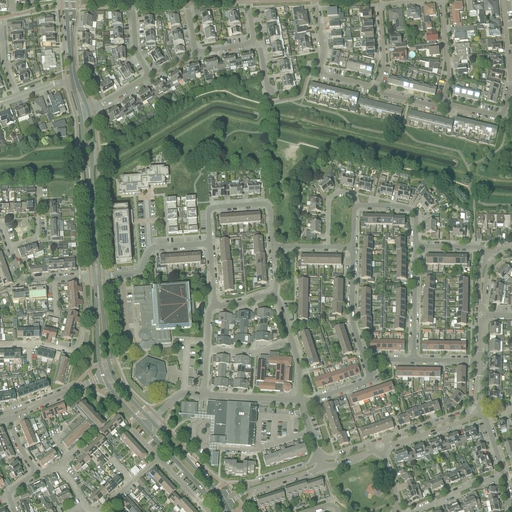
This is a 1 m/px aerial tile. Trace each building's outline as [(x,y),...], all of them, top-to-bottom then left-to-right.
[(497,2),(491,2),(491,0),(484,1),(485,12),(491,12),(491,18),(498,17),(497,2)] [(463,12),(462,7),(462,2),(454,3),(454,6),(451,6),(453,25),(456,24),(456,28),(462,27),(462,23),(460,24),(459,13),(463,12)] [(475,2),(468,2),(468,7),(469,13),(469,16),(476,16),(476,12),(476,11),(479,11),(479,19),(480,19),(480,26),(482,25),(485,25),(484,19),(485,19),(484,10),(483,10),(482,9),(482,4),(476,5),(475,2)] [(435,13),(435,9),(435,5),(424,6),(424,14),(423,14),(424,24),(422,24),(422,27),(423,31),(426,31),(426,29),(431,29),(431,23),(430,23),(429,17),(433,16),(433,17),(437,17),(436,13),(435,13)] [(359,14),(363,15),(363,18),(370,18),(372,18),(371,11),(369,11),(369,7),(359,8),(359,11),(359,14)] [(419,9),(415,9),(415,7),(407,8),(407,12),(404,13),(404,16),(408,16),(408,19),(412,19),(412,20),(420,19),(419,9)] [(301,8),(292,9),(293,12),(294,17),(297,17),(298,21),(307,20),(306,13),(302,14),(301,8)] [(228,12),(227,12),(229,19),(229,20),(238,18),(237,14),(238,13),(238,10),(235,10),(235,9),(228,9),(228,12)] [(266,19),(276,17),(274,9),(264,11),(264,14),(266,14),(266,19)] [(202,20),(211,19),(210,10),(199,12),(200,16),(201,16),(202,20)] [(343,14),(337,14),(337,10),(327,10),(327,17),(334,17),(334,20),(343,19),(344,19),(343,16),(343,14)] [(404,31),(402,15),(401,10),(388,11),(389,20),(395,20),(397,21),(397,25),(396,27),(396,32),(404,31)] [(96,23),(97,17),(97,12),(91,12),(90,17),(83,16),(83,22),(96,23)] [(120,15),(121,15),(121,12),(111,13),(111,21),(121,20),(120,15)] [(178,17),(179,16),(178,13),(168,15),(170,23),(179,21),(178,17)] [(153,22),(153,15),(153,14),(142,15),(143,18),(144,18),(144,23),(153,22)] [(41,21),(39,21),(39,25),(40,25),(40,28),(41,27),(42,27),(44,27),(52,27),(51,23),(54,23),(54,22),(53,22),(53,17),(41,18),(41,21)] [(267,27),(277,25),(276,17),(266,19),(267,23),(266,24),(267,27)] [(240,23),(239,23),(238,18),(229,20),(230,28),(240,26),(240,23)] [(370,21),(370,18),(363,18),(359,19),(360,24),(361,24),(361,29),(371,28),(373,28),(372,21),(370,21)] [(202,28),(212,26),(211,19),(202,20),(203,25),(202,25),(202,28)] [(341,26),(343,24),(343,21),(343,19),(334,20),(337,20),(337,23),(329,23),(330,30),(337,29),(340,29),(340,26),(341,26)] [(122,25),(121,25),(121,20),(111,21),(112,29),(122,28),(122,25)] [(299,25),(296,26),(297,34),(301,33),(306,33),(305,27),(308,26),(307,20),(298,21),(299,25)] [(23,29),(25,27),(24,21),(15,22),(15,25),(10,25),(10,27),(11,27),(12,32),(16,32),(25,31),(23,31),(23,29)] [(181,25),(179,26),(179,21),(170,23),(171,31),(181,29),(181,25)] [(83,22),(82,28),(89,29),(89,32),(95,32),(95,29),(96,23),(83,22)] [(145,28),(143,28),(144,31),(154,30),(154,27),(156,27),(156,22),(153,22),(144,23),(145,28)] [(269,35),(278,33),(277,25),(267,27),(267,30),(269,30),(269,35)] [(499,28),(497,29),(497,25),(489,26),(489,29),(488,29),(489,37),(500,36),(499,28)] [(42,27),(41,27),(41,31),(42,37),(45,37),(52,36),(52,33),(55,33),(55,32),(54,32),(53,26),(52,27),(44,27),(42,27)] [(205,36),(214,34),(212,26),(202,28),(203,32),(204,31),(205,36)] [(240,29),(241,29),(240,26),(230,28),(232,36),(241,34),(240,29)] [(474,33),(477,32),(476,26),(455,28),(456,34),(454,34),(454,40),(459,40),(459,42),(468,41),(467,39),(471,38),(470,32),(474,32),(474,33)] [(121,31),(123,31),(122,28),(112,29),(113,37),(122,36),(121,31)] [(361,33),(365,34),(365,38),(363,38),(372,38),(374,38),(373,31),(371,31),(371,28),(361,29),(362,30),(361,33)] [(181,32),(182,32),(181,29),(171,31),(172,38),(181,37),(181,32)] [(341,32),(344,32),(344,29),(340,29),(337,29),(337,32),(331,33),(331,39),(339,39),(341,39),(341,32)] [(145,39),(155,38),(154,30),(144,31),(144,34),(145,34),(145,39)] [(21,34),(25,34),(25,31),(16,32),(16,35),(11,35),(11,37),(12,36),(12,42),(16,41),(25,41),(25,40),(24,41),(24,39),(21,39),(21,34)] [(437,34),(435,34),(435,31),(427,32),(428,35),(426,35),(426,43),(428,43),(429,46),(434,45),(436,45),(436,42),(438,41),(437,34)] [(95,35),(95,32),(89,32),(89,35),(82,35),(82,41),(92,41),(92,36),(95,35)] [(270,43),(280,41),(278,33),(269,35),(270,39),(269,39),(270,43)] [(205,44),(215,42),(214,34),(205,36),(206,40),(204,41),(205,44)] [(310,39),(307,39),(306,34),(295,36),(296,41),(298,41),(299,47),(302,46),(311,44),(310,39)] [(405,43),(401,44),(400,35),(396,35),(396,36),(391,37),(391,45),(396,44),(396,48),(395,48),(406,48),(405,43)] [(56,41),(55,41),(54,36),(52,36),(45,37),(46,43),(42,44),(42,48),(51,47),(51,43),(56,43),(56,41)] [(123,41),(122,41),(122,36),(113,37),(113,45),(124,44),(123,41)] [(183,41),(182,41),(181,37),(172,38),(174,46),(184,44),(183,41)] [(145,47),(155,46),(155,38),(145,39),(146,44),(145,44),(145,47)] [(362,43),(361,48),(362,48),(366,48),(375,47),(374,41),(372,41),(372,38),(363,38),(363,40),(362,43)] [(346,41),(351,41),(351,39),(341,39),(339,39),(339,42),(333,42),(333,49),(343,48),(346,48),(346,45),(345,45),(346,43),(346,41)] [(22,44),(26,44),(25,41),(16,41),(17,44),(12,45),(12,46),(13,46),(13,51),(15,51),(29,50),(22,50),(22,44)] [(82,41),(82,47),(89,47),(89,51),(95,50),(95,47),(95,41),(92,41),(82,41)] [(272,50),(281,49),(280,41),(270,43),(270,46),(271,46),(272,50)] [(501,44),(495,44),(494,41),(487,41),(488,49),(492,48),(492,51),(501,50),(501,44)] [(183,48),(185,48),(184,44),(174,46),(175,54),(184,53),(183,48)] [(309,50),(312,50),(311,44),(302,46),(299,47),(300,52),(299,52),(299,55),(310,53),(309,50)] [(468,48),(470,48),(469,44),(456,45),(456,48),(457,48),(457,49),(456,49),(456,51),(456,54),(456,55),(458,55),(459,62),(481,60),(483,57),(483,56),(474,56),(473,55),(469,56),(468,48)] [(429,46),(415,47),(415,51),(416,52),(417,52),(417,51),(429,50),(429,52),(426,53),(426,57),(432,56),(432,57),(436,57),(436,56),(439,56),(439,49),(433,49),(433,46),(434,45),(429,46)] [(112,47),(111,47),(111,50),(114,50),(114,55),(125,55),(124,49),(123,49),(117,49),(117,46),(112,47)] [(373,54),(375,54),(375,47),(366,48),(366,52),(362,53),(361,57),(372,59),(373,57),(373,54)] [(52,54),(51,51),(51,48),(45,49),(45,57),(44,57),(44,60),(42,60),(42,64),(43,65),(43,70),(49,70),(49,68),(52,68),(56,67),(56,66),(56,63),(55,63),(55,59),(54,59),(54,54),(52,54)] [(152,60),(160,55),(156,48),(147,53),(149,56),(150,56),(152,60)] [(273,60),(283,58),(281,49),(272,50),(273,55),(272,55),(273,60)] [(404,57),(406,57),(406,49),(398,50),(398,53),(392,54),(393,61),(399,61),(399,62),(404,61),(404,57)] [(22,54),(29,54),(29,50),(15,51),(15,54),(12,55),(13,56),(14,56),(14,61),(17,61),(24,60),(23,60),(22,54)] [(89,54),(82,55),(83,61),(96,59),(95,50),(89,51),(89,54)] [(342,54),(337,53),(332,51),(331,58),(345,61),(346,59),(341,58),(342,54)] [(502,59),(498,59),(498,54),(490,55),(490,60),(488,60),(489,67),(493,67),(503,66),(502,59)] [(112,59),(112,65),(113,65),(118,64),(118,61),(120,61),(125,60),(125,55),(114,55),(115,58),(112,59)] [(160,55),(152,60),(155,64),(154,64),(156,67),(158,66),(159,67),(164,64),(165,63),(168,61),(165,57),(162,59),(160,55)] [(246,55),(245,55),(243,55),(240,56),(241,60),(237,60),(239,68),(239,69),(242,68),(243,68),(242,65),(247,65),(246,55)] [(237,60),(234,61),(234,57),(231,58),(231,57),(228,58),(229,58),(228,58),(230,68),(235,67),(236,69),(239,68),(237,60)] [(352,71),(356,57),(354,57),(353,61),(348,60),(346,70),(352,71)] [(357,62),(358,58),(356,57),(352,71),(359,73),(361,63),(357,62)] [(224,69),(230,68),(228,58),(222,59),(223,63),(220,64),(221,73),(222,73),(221,71),(225,71),(224,69)] [(345,63),(345,61),(331,58),(329,64),(339,66),(340,63),(341,62),(345,63)] [(91,69),(97,68),(96,59),(83,61),(84,67),(91,66),(91,69)] [(280,69),(289,67),(287,59),(277,61),(278,64),(279,64),(280,69)] [(365,74),(368,60),(366,59),(365,64),(361,63),(359,73),(365,74)] [(439,60),(434,60),(416,59),(415,62),(419,62),(429,64),(429,69),(421,68),(420,71),(432,74),(433,70),(438,70),(439,64),(440,65),(440,64),(439,64),(439,60)] [(23,64),(25,63),(24,60),(17,61),(19,66),(14,67),(14,69),(15,68),(17,73),(21,72),(29,69),(25,70),(23,64)] [(220,64),(217,64),(216,60),(210,61),(212,71),(213,75),(221,73),(220,64)] [(369,64),(370,60),(368,60),(365,74),(371,76),(373,66),(370,65),(369,64)] [(210,61),(209,61),(207,61),(207,62),(204,62),(205,66),(201,67),(203,73),(205,82),(213,81),(212,76),(207,77),(207,72),(212,71),(210,61)] [(201,67),(198,68),(197,64),(194,65),(192,65),(192,66),(191,66),(194,75),(194,76),(200,74),(200,75),(203,75),(205,82),(203,73),(201,67)] [(467,69),(469,69),(469,64),(460,65),(461,68),(458,68),(457,68),(457,72),(458,76),(463,75),(463,74),(467,74),(466,70),(467,70),(467,69)] [(121,77),(122,76),(131,71),(128,66),(122,69),(120,67),(115,70),(117,73),(118,72),(121,77)] [(194,76),(194,75),(191,66),(186,68),(187,72),(183,73),(186,80),(190,79),(189,78),(194,76)] [(280,77),(290,75),(289,67),(280,69),(280,73),(279,73),(280,77)] [(20,76),(17,77),(17,78),(18,78),(20,82),(29,79),(26,73),(30,72),(29,69),(21,72),(19,73),(20,76)] [(122,76),(121,77),(124,81),(121,83),(123,86),(127,84),(129,83),(128,83),(127,80),(132,77),(134,76),(131,71),(122,76)] [(183,73),(180,75),(178,71),(175,73),(173,74),(178,83),(182,81),(183,82),(186,80),(183,73)] [(503,73),(498,72),(492,71),(490,79),(491,79),(491,80),(487,79),(486,82),(498,85),(499,80),(501,81),(503,73)] [(173,86),(178,83),(173,74),(168,77),(170,81),(167,82),(171,89),(174,87),(173,86)] [(112,80),(110,76),(109,75),(106,77),(107,79),(103,82),(108,91),(113,88),(109,82),(112,80)] [(283,84),(291,83),(290,75),(280,77),(280,80),(282,80),(283,84)] [(99,81),(96,82),(95,80),(92,82),(97,89),(99,88),(103,94),(108,91),(103,82),(100,83),(99,81)] [(162,81),(157,84),(162,92),(163,94),(167,92),(168,91),(171,89),(167,82),(164,84),(162,81)] [(460,97),(463,83),(461,82),(460,86),(459,87),(456,86),(456,87),(455,89),(455,90),(454,92),(453,95),(460,97)] [(500,85),(498,85),(486,82),(486,84),(490,85),(489,89),(499,91),(500,85)] [(283,93),(293,91),(291,83),(283,84),(283,89),(282,89),(283,93)] [(464,87),(465,83),(463,83),(460,97),(466,98),(468,88),(464,87)] [(157,84),(156,84),(154,85),(155,85),(152,87),(154,90),(151,92),(155,98),(159,96),(158,95),(162,92),(157,84)] [(472,100),(475,85),(473,85),(472,89),(468,88),(466,98),(472,100)] [(476,91),(477,86),(475,85),(472,100),(478,101),(481,91),(476,91)] [(497,97),(499,91),(489,89),(488,93),(484,92),(483,94),(497,97)] [(151,92),(149,93),(147,90),(144,91),(142,92),(142,93),(147,102),(152,99),(152,100),(155,98),(151,92)] [(142,104),(147,102),(142,93),(137,96),(139,99),(136,101),(140,107),(143,106),(142,104)] [(51,95),(48,96),(52,108),(49,109),(51,113),(51,115),(54,114),(59,113),(57,108),(64,106),(60,94),(52,97),(51,95)] [(496,104),(497,97),(483,94),(483,96),(487,97),(487,98),(486,101),(496,104)] [(36,101),(31,103),(32,106),(32,107),(35,116),(38,115),(39,114),(38,111),(42,110),(44,116),(46,115),(49,122),(53,121),(51,115),(51,113),(48,114),(46,108),(43,102),(42,98),(35,100),(36,101)] [(136,101),(133,102),(131,99),(126,102),(131,111),(136,108),(137,109),(140,107),(136,101)] [(359,99),(357,108),(361,109),(361,110),(360,114),(362,115),(365,100),(359,99)] [(365,100),(362,115),(364,115),(365,111),(366,110),(369,111),(372,102),(365,100)] [(123,108),(120,110),(124,117),(125,118),(133,113),(131,111),(126,102),(125,102),(123,103),(124,103),(121,105),(123,108)] [(372,102),(369,111),(373,112),(374,113),(373,113),(373,117),(374,118),(378,103),(372,102)] [(378,103),(374,118),(375,118),(376,118),(377,114),(378,113),(382,114),(384,105),(378,103)] [(29,116),(27,109),(25,105),(21,106),(21,107),(14,110),(18,120),(29,116)] [(384,105),(382,114),(385,115),(386,116),(385,120),(386,120),(387,120),(390,106),(384,105)] [(390,106),(387,120),(389,121),(390,117),(391,116),(394,117),(396,108),(390,106)] [(111,111),(116,120),(117,122),(122,119),(122,118),(124,117),(120,110),(118,111),(116,108),(113,110),(113,109),(111,110),(111,111)] [(396,108),(394,117),(397,118),(398,119),(397,123),(399,123),(400,119),(403,109),(396,108)] [(8,111),(0,113),(0,123),(0,124),(6,122),(7,126),(13,124),(10,117),(8,111)] [(111,123),(116,120),(111,111),(106,114),(108,117),(105,119),(109,126),(112,124),(111,123)] [(408,120),(407,125),(409,126),(410,122),(411,121),(414,122),(416,113),(410,111),(409,116),(408,120)] [(416,113),(414,122),(418,123),(418,124),(417,128),(419,128),(423,114),(416,113)] [(427,125),(429,115),(423,114),(419,128),(421,129),(422,125),(423,124),(427,125)] [(429,115),(427,125),(430,126),(431,127),(430,127),(430,130),(430,131),(431,131),(432,131),(435,117),(429,115)] [(435,117),(432,131),(433,132),(434,132),(434,128),(435,127),(439,128),(441,118),(435,117)] [(441,118),(439,128),(442,129),(443,130),(442,134),(444,134),(447,120),(441,118)] [(31,129),(37,127),(34,119),(28,122),(31,129)] [(447,120),(444,134),(446,135),(447,131),(448,130),(451,131),(452,126),(453,121),(447,120)] [(64,127),(66,126),(64,121),(51,125),(53,131),(54,130),(54,131),(57,131),(57,138),(66,137),(65,131),(64,127)] [(482,125),(483,123),(480,123),(480,124),(477,124),(474,133),(477,134),(477,132),(480,133),(480,132),(480,133),(482,125)] [(21,136),(19,136),(19,135),(16,137),(19,145),(24,143),(21,136)] [(122,184),(118,185),(119,194),(122,194),(123,196),(140,195),(140,191),(148,190),(148,187),(165,185),(164,178),(168,178),(167,169),(163,169),(163,167),(149,168),(149,171),(144,172),(145,175),(140,175),(140,176),(121,177),(122,184)] [(346,175),(346,173),(341,171),(339,178),(342,178),(341,185),(347,186),(349,176),(346,175)] [(358,176),(357,182),(360,183),(358,189),(364,190),(367,180),(363,179),(364,177),(361,176),(362,172),(359,172),(358,176)] [(332,179),(329,176),(327,174),(323,177),(324,177),(321,179),(321,180),(329,190),(334,187),(330,181),(332,179)] [(357,182),(358,176),(353,174),(352,177),(349,176),(347,186),(352,188),(354,181),(357,182)] [(385,184),(386,177),(381,176),(378,187),(381,187),(380,194),(386,195),(388,185),(385,184)] [(375,186),(376,179),(371,178),(370,181),(367,180),(364,190),(370,192),(372,185),(375,186)] [(217,186),(214,186),(213,179),(207,179),(208,191),(211,191),(212,197),(218,197),(217,186)] [(238,184),(235,184),(236,196),(242,195),(241,192),(241,189),(244,188),(243,179),(244,182),(238,182),(238,184)] [(248,180),(247,179),(243,179),(244,188),(247,188),(248,195),(254,194),(253,183),(249,183),(249,181),(249,180),(248,180)] [(324,194),(329,190),(321,180),(314,185),(318,191),(320,189),(324,194)] [(262,187),(262,182),(262,181),(256,181),(256,183),(253,183),(254,194),(260,194),(259,187),(262,187)] [(223,190),(226,190),(226,183),(220,184),(220,186),(217,186),(218,197),(224,197),(223,190)] [(235,184),(231,185),(231,183),(226,183),(226,190),(229,189),(230,196),(236,196),(235,184)] [(396,191),(397,185),(392,183),(392,185),(388,185),(386,195),(391,197),(393,190),(396,191)] [(402,188),(403,186),(397,185),(396,191),(399,191),(397,198),(403,199),(406,189),(402,188)] [(414,195),(415,189),(410,187),(409,190),(406,189),(403,199),(409,201),(411,194),(414,195)] [(430,194),(429,194),(424,189),(423,190),(420,195),(421,197),(422,196),(424,198),(419,203),(422,207),(431,201),(429,198),(431,196),(430,194)] [(185,200),(186,207),(195,206),(195,197),(181,198),(181,201),(185,200)] [(315,197),(310,197),(308,197),(308,202),(311,202),(311,206),(321,206),(321,200),(315,200),(315,197)] [(166,208),(176,207),(175,201),(179,201),(179,198),(166,199),(166,208)] [(32,202),(28,203),(28,201),(26,201),(27,211),(29,211),(29,213),(33,213),(33,208),(36,208),(35,202),(32,202)] [(60,201),(50,201),(50,204),(49,204),(50,210),(58,210),(58,205),(60,205),(60,201)] [(435,201),(433,203),(431,201),(422,207),(426,212),(432,208),(433,210),(439,206),(435,201)] [(127,206),(111,207),(115,263),(131,262),(128,225),(133,224),(132,211),(127,211),(127,206)] [(186,207),(186,216),(196,215),(195,206),(186,207)] [(321,212),(321,206),(311,206),(311,208),(310,208),(310,210),(308,210),(308,215),(314,215),(314,212),(321,212)] [(176,207),(166,208),(167,217),(176,216),(176,207)] [(58,210),(50,210),(50,216),(51,216),(51,219),(61,218),(60,215),(59,215),(58,210)] [(263,219),(260,220),(259,214),(253,214),(254,223),(260,223),(260,226),(263,225),(263,219)] [(186,216),(187,224),(196,224),(196,215),(186,216)] [(487,215),(477,215),(477,224),(483,224),(483,229),(487,229),(487,215)] [(497,229),(497,216),(487,215),(487,229),(487,224),(493,225),(493,229),(497,229)] [(167,217),(167,226),(177,225),(176,216),(167,217)] [(220,225),(225,225),(225,216),(219,217),(219,223),(216,223),(217,229),(220,228),(220,225)] [(370,225),(370,216),(364,216),(364,222),(361,222),(361,228),(364,228),(365,225),(370,225)] [(506,229),(507,216),(497,216),(497,229),(497,225),(503,225),(503,229),(506,229)] [(61,218),(51,219),(51,221),(51,222),(50,222),(50,227),(59,227),(59,222),(61,222),(61,221),(61,218)] [(405,224),(405,218),(399,218),(399,227),(404,227),(404,230),(408,230),(408,224),(405,224)] [(439,219),(438,219),(433,218),(433,222),(426,221),(426,227),(436,228),(436,224),(439,224),(439,219)] [(314,219),(309,219),(308,219),(308,225),(310,225),(310,228),(321,228),(321,222),(314,222),(314,219)] [(456,226),(456,221),(449,221),(449,233),(453,233),(453,237),(459,237),(459,226),(456,226)] [(463,224),(463,223),(459,223),(459,226),(459,237),(465,237),(465,230),(468,230),(468,224),(463,224)] [(187,224),(187,231),(183,231),(183,234),(197,233),(196,224),(187,224)] [(182,231),(177,232),(177,225),(167,226),(168,235),(182,234),(182,231)] [(436,231),(436,228),(426,227),(426,233),(432,233),(432,237),(431,236),(431,239),(439,240),(439,231),(436,231)] [(321,234),(321,228),(310,228),(310,232),(308,232),(308,237),(314,237),(314,234),(321,234)] [(59,232),(51,233),(51,238),(52,242),(59,241),(62,241),(61,237),(59,238),(59,232)] [(35,245),(33,246),(33,244),(29,245),(32,255),(33,258),(37,257),(36,254),(43,251),(43,244),(36,247),(35,245)] [(32,255),(29,245),(25,247),(26,248),(24,249),(26,256),(28,255),(29,257),(32,255)] [(24,249),(22,250),(21,248),(18,249),(21,259),(25,258),(24,256),(26,256),(24,249)] [(203,260),(200,260),(200,254),(194,254),(194,264),(200,263),(200,266),(203,266),(203,260)] [(166,268),(165,256),(159,257),(159,260),(156,260),(156,269),(166,268)] [(307,265),(307,256),(301,256),(301,262),(298,262),(298,268),(301,268),(301,265),(307,265)] [(467,262),(467,256),(461,256),(461,266),(466,266),(466,268),(470,269),(470,263),(467,262)] [(75,265),(78,265),(77,259),(74,259),(74,260),(69,261),(69,271),(71,271),(71,270),(75,269),(75,265)] [(50,271),(53,271),(53,262),(44,262),(44,267),(45,273),(50,272),(50,271)] [(511,264),(507,264),(506,266),(505,264),(500,269),(507,275),(511,270),(511,264)] [(0,276),(9,273),(7,268),(0,270),(0,276)] [(502,280),(507,275),(500,269),(496,273),(502,280)] [(371,279),(371,274),(362,274),(362,279),(368,280),(368,282),(373,283),(374,279),(371,279)] [(406,280),(406,274),(396,274),(396,280),(394,280),(393,283),(399,283),(399,280),(406,280)] [(4,286),(12,283),(11,278),(0,281),(0,284),(3,284),(4,286)] [(260,284),(266,284),(266,278),(257,279),(257,284),(254,284),(254,288),(260,287),(260,284)] [(141,323),(142,327),(155,326),(156,331),(167,330),(191,329),(190,317),(194,316),(193,296),(189,296),(188,284),(152,287),(153,291),(152,291),(151,287),(133,288),(134,305),(139,304),(141,323)] [(236,291),(233,292),(233,286),(223,287),(224,293),(230,292),(230,295),(236,295),(236,291)] [(373,287),(372,287),(367,287),(367,290),(361,290),(361,296),(371,296),(371,290),(373,290),(373,287)] [(399,288),(394,287),(393,287),(393,291),(396,291),(396,296),(405,296),(405,291),(399,290),(399,288)] [(263,326),(264,310),(257,309),(257,312),(254,311),(254,315),(254,317),(257,317),(257,318),(260,318),(259,326),(263,326)] [(270,312),(270,310),(264,310),(263,326),(266,326),(267,319),(270,319),(270,318),(273,318),(273,313),(270,312)] [(341,316),(341,310),(332,310),(331,315),(329,315),(329,318),(335,318),(335,316),(341,316)] [(76,321),(77,315),(68,312),(66,319),(76,321)] [(235,317),(234,320),(237,320),(240,320),(240,322),(240,328),(243,328),(244,312),(238,312),(238,313),(238,314),(235,314),(235,315),(235,316),(234,317),(235,317)] [(251,315),(251,313),(244,312),(243,328),(247,328),(247,321),(250,321),(251,320),(254,320),(254,317),(254,315),(251,315)] [(224,330),(225,314),(219,314),(218,316),(215,316),(215,321),(218,322),(218,323),(221,323),(221,330),(224,330)] [(232,315),(227,315),(225,314),(224,330),(227,331),(228,323),(231,323),(231,322),(234,322),(235,317),(234,317),(232,317),(232,315)] [(308,321),(308,315),(298,315),(298,321),(304,321),(304,324),(310,324),(310,321),(308,321)] [(74,328),(76,321),(66,319),(65,325),(74,328)] [(433,325),(433,319),(423,319),(423,325),(429,325),(429,328),(435,328),(435,325),(433,325)] [(466,326),(466,320),(456,320),(456,325),(454,325),(454,328),(460,329),(460,326),(466,326)] [(73,334),(74,328),(65,325),(63,332),(73,334)] [(343,326),(337,328),(336,325),(331,327),(332,330),(334,329),(336,334),(345,331),(343,326)] [(167,330),(156,331),(155,326),(142,327),(141,327),(141,331),(139,333),(139,336),(140,339),(142,341),(142,342),(141,342),(138,349),(142,350),(146,350),(150,349),(153,348),(156,345),(157,346),(157,345),(170,344),(170,333),(167,333),(167,330)] [(266,334),(266,326),(263,326),(262,342),(268,342),(268,340),(272,340),(272,335),(269,335),(269,334),(266,334)] [(48,338),(51,329),(44,328),(42,337),(48,338)] [(233,337),(233,342),(236,342),(236,344),(242,344),(243,328),(240,328),(240,335),(236,335),(236,336),(233,336),(233,337)] [(243,328),(242,344),(249,345),(249,343),(249,340),(252,340),(252,337),(249,337),(250,336),(246,336),(247,328),(243,328)] [(309,331),(311,331),(310,328),(304,330),(305,332),(300,334),(301,340),(310,337),(309,331)] [(55,340),(57,331),(51,329),(48,338),(55,340)] [(223,346),(224,330),(221,330),(220,338),(217,337),(217,339),(214,339),(214,343),(217,343),(216,346),(223,346)] [(499,336),(499,331),(490,330),(490,336),(495,336),(495,339),(502,339),(502,336),(499,336)] [(338,340),(347,337),(345,331),(336,334),(338,340)] [(71,341),(73,334),(63,332),(62,338),(71,341)] [(303,345),(312,342),(310,337),(301,340),(303,345)] [(340,345),(349,342),(347,337),(338,340),(340,345)] [(502,342),(502,339),(495,339),(495,342),(489,342),(489,347),(499,348),(499,342),(502,342)] [(305,351),(314,348),(312,342),(303,345),(305,351)] [(341,351),(350,348),(349,342),(340,345),(341,351)] [(499,353),(499,348),(489,347),(489,353),(495,353),(495,356),(502,356),(502,353),(499,353)] [(307,356),(316,353),(314,348),(305,351),(307,356)] [(346,355),(352,354),(350,348),(341,351),(343,356),(341,357),(342,360),(347,358),(346,355)] [(291,383),(292,369),(289,369),(289,367),(290,367),(291,358),(278,357),(279,354),(269,353),(269,357),(260,356),(259,362),(257,362),(256,388),(258,388),(257,390),(275,391),(280,392),(282,392),(283,390),(285,393),(288,393),(291,391),(291,387),(289,385),(286,384),(286,382),(291,383)] [(309,362),(318,359),(316,353),(307,356),(309,362)] [(213,358),(212,363),(215,363),(215,364),(218,364),(218,372),(221,372),(222,356),(216,355),(216,357),(216,358),(213,358)] [(502,365),(502,356),(495,356),(495,359),(489,359),(489,364),(502,365)] [(248,360),(248,358),(242,357),(241,373),(244,373),(244,366),(248,366),(248,365),(251,365),(251,360),(248,360)] [(163,364),(147,358),(136,367),(135,367),(136,368),(136,370),(135,370),(135,375),(136,375),(136,377),(134,378),(135,378),(145,388),(161,385),(162,385),(160,384),(161,381),(163,381),(165,375),(165,374),(164,367),(162,368),(162,365),(163,364)] [(322,363),(319,364),(318,359),(309,362),(310,367),(316,365),(317,368),(323,366),(322,363)] [(489,364),(489,370),(495,370),(495,373),(502,373),(502,365),(489,364)] [(355,376),(360,374),(357,365),(352,367),(355,376)] [(350,378),(355,376),(352,367),(346,369),(350,378)] [(344,380),(350,378),(346,369),(341,370),(344,380)] [(339,382),(344,380),(341,370),(336,372),(339,382)] [(220,388),(221,372),(218,372),(217,379),(214,379),(214,380),(213,380),(213,379),(211,379),(211,385),(214,385),(214,387),(220,388)] [(333,383),(339,382),(336,372),(330,374),(333,383)] [(241,373),(239,389),(246,389),(246,387),(249,388),(249,382),(247,382),(247,381),(243,381),(244,373),(241,373)] [(501,382),(502,373),(495,373),(495,376),(489,376),(489,381),(499,382),(501,382)] [(328,385),(333,383),(330,374),(325,376),(328,385)] [(322,387),(328,385),(325,376),(319,378),(322,387)] [(317,389),(322,387),(319,378),(314,379),(317,389)] [(44,390),(49,388),(46,379),(41,381),(44,390)] [(39,392),(44,390),(41,381),(36,383),(39,392)] [(489,381),(489,387),(494,387),(494,390),(501,390),(501,387),(499,387),(499,382),(489,381)] [(34,393),(39,392),(36,383),(30,385),(34,393)] [(465,394),(465,384),(457,384),(456,391),(463,396),(465,394)] [(28,395),(34,393),(30,385),(25,387),(28,395)] [(23,397),(28,395),(25,387),(20,389),(23,397)] [(18,399),(23,397),(20,389),(15,391),(18,399)] [(501,396),(501,390),(494,390),(494,393),(489,393),(488,399),(491,399),(492,400),(502,401),(502,396),(501,396)] [(460,401),(463,396),(456,391),(453,396),(460,401)] [(353,405),(358,403),(356,395),(350,397),(351,399),(348,400),(351,408),(354,407),(353,405)] [(457,405),(460,401),(453,396),(450,400),(457,405)] [(455,407),(457,405),(450,400),(443,402),(446,410),(455,407)] [(224,403),(209,402),(207,401),(206,417),(214,417),(215,411),(221,412),(221,405),(224,405),(224,403)] [(334,408),(339,407),(337,401),(323,406),(325,411),(334,408)] [(435,413),(440,411),(437,402),(432,404),(435,413)] [(83,403),(77,408),(87,418),(84,421),(85,422),(62,443),(67,449),(90,428),(89,427),(92,424),(95,427),(96,429),(98,430),(100,429),(103,427),(104,426),(104,425),(102,423),(101,422),(83,403)] [(197,404),(195,404),(182,403),(181,415),(179,415),(181,415),(183,420),(184,420),(186,419),(188,419),(190,419),(193,419),(193,416),(196,416),(197,404)] [(256,405),(250,404),(227,403),(227,406),(224,405),(221,405),(221,412),(215,411),(214,417),(212,444),(224,445),(224,446),(225,446),(225,445),(250,447),(251,441),(253,441),(256,405)] [(60,414),(66,411),(63,404),(57,406),(60,414)] [(430,414),(435,413),(432,404),(427,405),(430,414)] [(425,416),(430,414),(427,405),(422,407),(425,416)] [(55,416),(60,414),(57,406),(52,409),(55,416)] [(420,418),(425,416),(422,407),(417,409),(420,418)] [(327,417),(336,414),(334,408),(325,411),(327,417)] [(49,418),(55,416),(52,409),(46,411),(49,418)] [(414,419),(420,418),(417,409),(411,410),(414,419)] [(410,421),(414,419),(411,410),(406,412),(410,423),(410,421)] [(43,421),(49,418),(46,411),(40,413),(42,418),(43,421)] [(405,425),(410,423),(406,412),(407,415),(402,416),(405,425)] [(329,422),(337,419),(336,414),(327,417),(329,422)] [(119,426),(123,422),(118,416),(115,419),(113,417),(112,418),(119,426)] [(395,423),(393,417),(393,416),(385,418),(386,422),(389,430),(394,429),(392,424),(395,423)] [(400,427),(405,425),(402,416),(397,418),(396,416),(393,417),(395,423),(398,422),(400,427)] [(24,423),(20,425),(22,430),(32,426),(36,425),(33,419),(30,421),(29,417),(23,419),(24,423)] [(115,430),(119,426),(112,418),(110,420),(112,422),(109,424),(115,430)] [(330,427),(339,424),(337,419),(329,422),(330,427)] [(506,431),(510,430),(507,421),(504,422),(504,421),(498,423),(501,431),(506,429),(506,431)] [(384,432),(389,430),(386,422),(381,423),(384,432)] [(378,434),(384,432),(381,423),(375,425),(378,434)] [(110,434),(115,430),(109,424),(105,429),(110,434)] [(332,432),(341,429),(339,424),(330,427),(332,432)] [(373,436),(378,434),(375,425),(370,427),(373,436)] [(24,436),(35,432),(32,426),(22,430),(24,436)] [(368,437),(373,436),(370,427),(365,428),(368,437)] [(363,439),(368,437),(365,428),(360,430),(363,439)] [(472,439),(477,437),(474,428),(469,430),(472,439)] [(100,429),(98,430),(98,431),(100,433),(101,433),(106,439),(110,434),(105,429),(102,431),(100,429)] [(345,433),(342,434),(341,429),(332,432),(334,437),(345,433)] [(466,441),(472,439),(469,430),(463,432),(465,437),(462,438),(461,436),(464,444),(467,443),(466,441)] [(33,436),(36,434),(35,432),(24,436),(27,442),(34,438),(33,436)] [(338,441),(346,438),(345,433),(334,437),(336,437),(338,441)] [(124,443),(130,438),(125,434),(120,439),(124,443)] [(459,439),(458,437),(457,434),(452,435),(455,445),(460,443),(460,445),(464,444),(461,436),(462,438),(459,439)] [(449,447),(455,445),(452,435),(446,437),(448,442),(445,443),(444,442),(447,451),(450,450),(449,447)] [(102,446),(106,442),(101,436),(98,439),(96,437),(94,439),(101,447),(102,446)] [(29,447),(36,444),(34,438),(27,442),(29,447)] [(128,448),(134,442),(130,438),(124,443),(128,448)] [(348,444),(347,439),(346,438),(338,441),(339,447),(348,444)] [(97,451),(101,447),(94,439),(93,440),(94,442),(92,445),(97,451)] [(442,444),(441,443),(440,439),(434,441),(438,451),(441,450),(441,452),(443,452),(447,451),(444,442),(444,443),(442,444)] [(0,449),(10,446),(7,440),(0,443),(0,445),(0,446),(0,449)] [(299,444),(298,440),(296,441),(297,442),(295,442),(300,456),(303,454),(303,455),(307,454),(304,445),(298,447),(298,446),(299,445),(300,444),(299,444)] [(432,452),(438,451),(434,441),(429,443),(431,448),(428,449),(427,448),(430,455),(433,454),(432,452)] [(132,452),(138,447),(134,442),(128,448),(132,452)] [(295,442),(294,443),(294,442),(292,442),(293,446),(294,447),(295,446),(296,447),(290,449),(293,459),(297,457),(296,457),(300,456),(295,442)] [(93,455),(97,451),(92,445),(89,447),(87,445),(86,447),(93,455)] [(286,448),(285,445),(283,445),(283,446),(282,447),(286,461),(286,460),(289,459),(290,460),(293,459),(290,449),(285,451),(284,450),(285,450),(286,449),(286,448)] [(425,450),(424,449),(423,445),(417,447),(420,456),(421,456),(421,459),(425,458),(428,462),(432,461),(430,455),(427,448),(427,449),(425,450)] [(473,453),(472,454),(473,457),(474,458),(476,457),(477,457),(483,455),(482,455),(481,453),(482,452),(486,451),(484,445),(483,446),(477,448),(474,448),(475,452),(473,453)] [(4,455),(12,451),(10,446),(0,449),(0,452),(0,453),(3,452),(4,455)] [(282,447),(280,447),(280,446),(278,447),(279,450),(279,451),(280,451),(281,451),(282,451),(282,452),(276,454),(279,463),(283,462),(283,461),(286,460),(286,461),(282,447)] [(89,459),(93,455),(86,447),(84,448),(86,450),(83,453),(90,461),(90,460),(89,459)] [(136,457),(142,451),(138,447),(132,452),(136,457)] [(421,456),(420,456),(417,447),(412,449),(413,454),(411,455),(410,453),(413,461),(416,460),(416,461),(418,460),(417,458),(421,456)] [(272,453),(271,449),(269,450),(269,451),(268,451),(273,465),(276,464),(279,463),(276,454),(271,456),(271,455),(272,454),(272,453)] [(57,452),(55,454),(52,450),(47,454),(52,461),(53,462),(57,458),(58,459),(61,457),(57,452)] [(3,462),(14,457),(12,451),(4,455),(5,458),(2,459),(3,462)] [(140,461),(146,456),(142,451),(136,457),(140,461)] [(268,451),(267,452),(266,451),(264,451),(266,455),(266,456),(267,456),(268,455),(268,456),(263,458),(266,468),(269,466),(272,465),(273,465),(268,451)] [(407,456),(407,454),(406,451),(400,452),(403,462),(406,461),(407,461),(409,464),(413,463),(413,461),(410,453),(410,455),(407,456)] [(400,463),(403,462),(400,452),(395,454),(396,458),(394,458),(397,467),(398,467),(399,466),(400,465),(400,464),(400,463)] [(47,454),(45,455),(43,453),(40,455),(42,457),(47,464),(52,461),(47,454)] [(86,465),(90,461),(83,453),(81,454),(83,456),(80,459),(86,465)] [(212,453),(209,453),(208,456),(207,459),(206,460),(207,460),(211,462),(211,466),(217,466),(218,453),(212,453)] [(47,464),(42,457),(40,455),(35,458),(42,467),(47,464)] [(488,457),(484,458),(483,455),(477,457),(478,461),(480,466),(490,462),(488,457)] [(17,461),(15,462),(14,459),(8,463),(13,471),(11,472),(12,472),(21,466),(21,464),(20,465),(17,461)] [(76,460),(74,461),(81,469),(83,471),(88,467),(86,465),(80,459),(77,461),(76,460)] [(232,461),(232,459),(231,459),(230,462),(230,472),(231,472),(231,476),(231,475),(235,475),(235,476),(238,476),(239,467),(234,466),(235,465),(236,464),(236,460),(234,460),(234,461),(232,461)] [(248,473),(248,463),(248,460),(247,460),(247,462),(245,462),(245,461),(243,461),(243,464),(243,465),(243,466),(244,466),(244,467),(239,467),(238,476),(242,477),(242,476),(245,476),(245,477),(246,477),(246,473),(248,473)] [(77,473),(81,469),(74,461),(72,462),(74,464),(71,467),(77,473)] [(487,470),(492,468),(490,462),(480,466),(481,469),(478,471),(479,475),(488,473),(487,470)] [(466,478),(472,475),(466,463),(461,465),(462,467),(459,468),(462,475),(461,474),(464,473),(466,478)] [(462,475),(459,468),(457,464),(454,465),(454,466),(456,471),(451,473),(455,482),(460,480),(458,475),(461,474),(461,475),(462,475)] [(20,467),(22,466),(21,466),(12,472),(15,478),(14,479),(15,481),(23,476),(21,474),(23,473),(20,468),(21,468),(20,467)] [(157,469),(156,468),(155,468),(155,469),(154,468),(148,474),(153,478),(159,473),(157,471),(157,470),(157,469)] [(451,473),(448,475),(446,472),(445,473),(445,474),(442,475),(445,482),(445,481),(447,480),(449,485),(455,482),(451,473)] [(161,474),(161,475),(159,473),(153,478),(151,481),(155,485),(157,483),(163,477),(163,476),(162,474),(161,474)] [(412,477),(413,476),(413,474),(401,478),(402,480),(403,480),(404,483),(407,482),(408,485),(414,483),(412,477)] [(57,482),(56,479),(54,475),(48,478),(49,482),(47,483),(51,492),(54,491),(52,488),(54,487),(55,485),(54,484),(57,482)] [(122,483),(121,482),(115,475),(112,477),(114,479),(112,481),(109,478),(117,487),(122,483)] [(445,482),(442,475),(439,476),(440,478),(434,480),(438,489),(444,487),(442,482),(444,481),(445,482)] [(157,483),(155,485),(159,489),(161,487),(167,482),(163,477),(157,483)] [(113,491),(117,487),(109,478),(105,482),(113,491)] [(433,492),(438,489),(434,480),(429,482),(429,481),(425,482),(428,488),(431,487),(433,492)] [(42,481),(36,484),(39,491),(41,494),(47,491),(50,497),(53,495),(51,492),(47,483),(44,484),(42,481)] [(102,487),(101,487),(109,495),(113,491),(105,482),(106,483),(102,487)] [(165,492),(171,486),(167,482),(161,487),(165,492)] [(308,493),(306,484),(305,482),(300,484),(303,493),(307,491),(308,493)] [(418,485),(415,486),(414,483),(408,485),(409,488),(406,489),(407,492),(406,492),(407,495),(420,490),(418,485)] [(29,492),(31,496),(32,498),(41,494),(39,491),(36,484),(30,487),(32,490),(29,492)] [(297,494),(303,493),(300,484),(294,486),(297,494)] [(166,499),(175,490),(171,486),(165,492),(169,496),(166,499)] [(292,496),(297,494),(294,486),(289,487),(292,496)] [(108,495),(109,495),(101,487),(97,491),(103,497),(107,493),(108,495)] [(287,498),(292,496),(289,487),(284,489),(287,498)] [(496,490),(497,490),(497,487),(484,490),(485,493),(487,492),(488,498),(495,497),(494,494),(496,494),(496,490)] [(97,491),(97,492),(95,489),(91,493),(93,496),(98,501),(103,497),(97,491)] [(172,493),(175,491),(175,490),(166,499),(170,503),(176,498),(172,493)] [(420,490),(407,495),(407,497),(409,497),(410,500),(412,499),(413,502),(419,500),(419,499),(422,498),(421,493),(420,490)] [(71,498),(71,497),(68,491),(62,494),(65,501),(69,500),(68,499),(71,498)] [(62,503),(65,501),(62,494),(56,498),(54,495),(51,496),(55,503),(58,501),(59,504),(62,503)] [(94,506),(98,501),(93,496),(88,500),(94,506)] [(133,500),(129,496),(120,504),(125,508),(131,503),(133,500)] [(470,497),(468,498),(473,510),(475,509),(474,507),(477,505),(478,508),(481,507),(480,504),(480,503),(478,498),(475,499),(474,497),(473,497),(471,498),(470,497)] [(498,500),(495,500),(495,497),(488,498),(490,507),(500,505),(500,503),(498,503),(498,500)] [(30,504),(29,501),(28,498),(19,502),(20,505),(19,505),(21,511),(28,509),(31,508),(28,509),(27,505),(30,504)] [(183,499),(180,502),(176,498),(170,503),(174,508),(183,499)] [(463,511),(468,511),(473,510),(468,498),(465,499),(466,500),(463,502),(464,504),(461,505),(463,511)] [(180,511),(181,510),(187,504),(183,499),(174,508),(176,507),(180,511)] [(127,511),(129,511),(137,505),(133,500),(131,503),(125,508),(127,511)]
